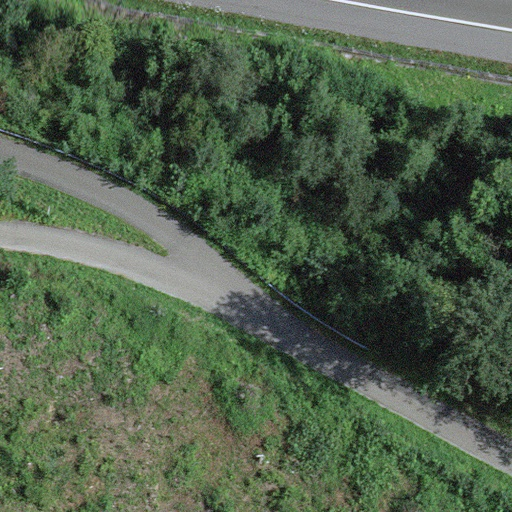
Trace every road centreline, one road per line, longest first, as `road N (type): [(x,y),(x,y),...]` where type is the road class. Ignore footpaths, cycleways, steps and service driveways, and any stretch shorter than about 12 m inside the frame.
road 1 (unclassified): [(0,161),(89,183),(374,394),(511,477)]
road 2 (track): [(0,253),(196,263)]
